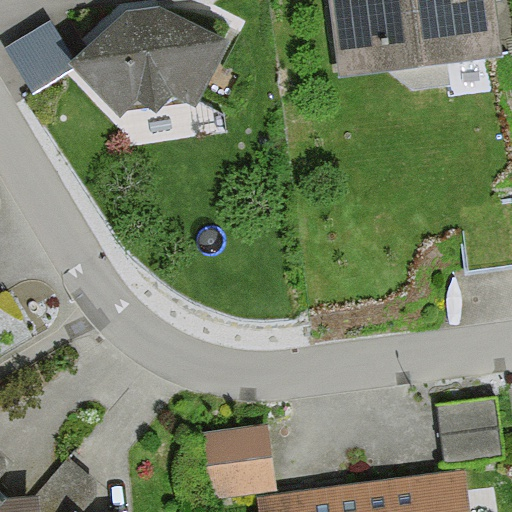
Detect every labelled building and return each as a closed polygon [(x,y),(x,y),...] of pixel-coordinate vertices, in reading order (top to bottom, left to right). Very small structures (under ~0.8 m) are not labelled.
[(506,58),(498,0),(334,0),(345,79),(506,58)] [(237,53),(155,17),(130,19),(74,75),(129,125),(145,112),(163,122),(179,110),(200,119),(237,53)] [(500,407),(439,412),(444,469),(505,463),(500,407)] [(276,498),(269,431),(202,439),(210,505),(276,498)] [(91,511),(102,492),(68,467),(27,509),(13,510),(0,502),(0,486),(17,472),(0,457),(0,511),(91,511)] [(476,511),(472,479),(260,507),(260,511),(476,511)]
